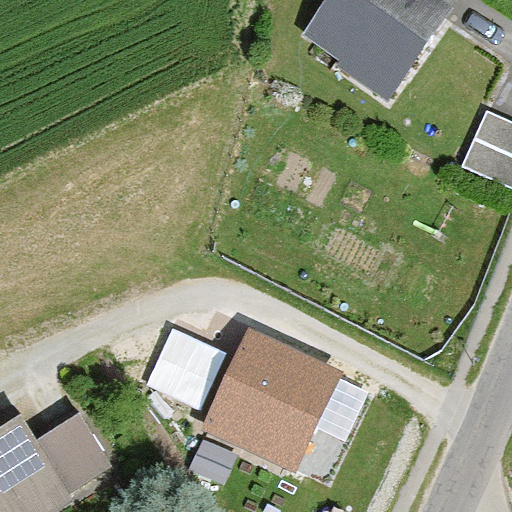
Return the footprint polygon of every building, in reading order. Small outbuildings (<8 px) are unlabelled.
[(304,0),(296,11),(386,79),(446,0),(304,0)] [(511,178),(511,114),(487,104),(464,158),(511,178)] [(166,321),(147,381),(209,399),(227,339),(166,321)] [(338,385),(250,343),(206,436),(293,478),(338,385)] [(4,372),(0,374),(0,511),(22,511),(111,458),(74,397),(34,421),(4,372)]
